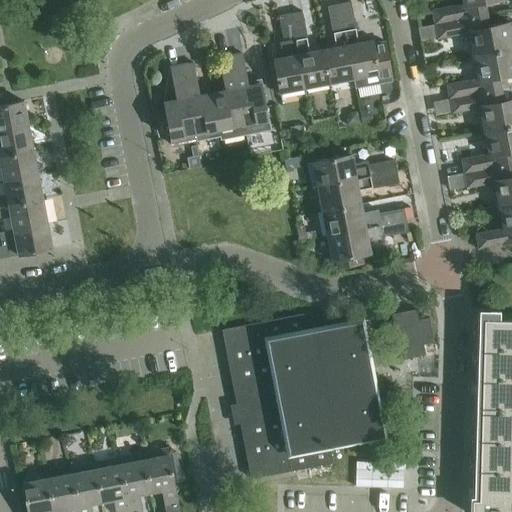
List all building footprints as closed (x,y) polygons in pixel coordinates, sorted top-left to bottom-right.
[(463,0),(465,5),(433,11),(436,25),(487,15),(484,3),(500,0),(463,0)] [(351,2),(340,4),(354,79),(356,89),(393,82),(385,42),(373,45),(373,41),(358,43),(355,29),(357,29),(351,2)] [(337,47),(324,50),(330,84),(354,79),(340,4),(328,7),(333,34),(334,33),(337,47)] [(303,11),(291,14),(305,88),(330,84),(324,50),(309,53),(307,39),(308,38),(303,11)] [(284,58),(274,60),(281,93),(305,88),(291,14),(279,16),(284,42),(281,43),(284,58)] [(487,15),(436,25),(439,38),(470,32),(475,56),(511,49),(511,22),(509,23),(489,27),(487,15)] [(378,31),(376,31),(377,36),(386,34),(385,24),(377,25),(378,31)] [(479,80),(448,86),(451,100),(501,90),(499,78),(511,75),(511,49),(475,56),(479,80)] [(243,54),(231,56),(247,134),(271,130),(262,83),(249,86),(243,54)] [(226,91),(213,93),(221,136),(222,139),(247,134),(231,56),(219,58),(226,91)] [(194,63),(183,65),(197,141),(221,136),(213,93),(200,96),(194,63)] [(163,125),(162,128),(163,131),(165,133),(167,135),(170,135),(172,146),(197,141),(183,65),(170,68),(177,100),(164,103),(167,121),(165,123),(163,125)] [(501,90),(451,100),(453,113),(481,108),(485,132),(511,126),(511,99),(503,101),(501,90)] [(0,106),(0,132),(29,127),(24,102),(0,106)] [(371,110),(361,112),(363,124),(374,122),(371,110)] [(351,112),(346,118),(348,126),(360,124),(358,111),(351,112)] [(304,125),(291,127),(293,138),(305,135),(304,125)] [(490,155),(462,160),(465,174),(511,165),(511,126),(485,132),(490,155)] [(0,157),(34,151),(29,127),(0,132),(0,157)] [(34,151),(0,157),(0,168),(2,168),(5,182),(38,175),(34,151)] [(314,162),(307,164),(312,188),(318,187),(319,188),(397,173),(395,160),(368,165),(368,162),(353,165),(352,155),(314,162)] [(199,156),(189,158),(191,169),(201,167),(199,156)] [(511,165),(465,174),(468,188),(495,182),(500,206),(511,203),(511,165)] [(397,173),(319,188),(323,212),(361,204),(358,190),(372,187),(373,189),(400,184),(397,173)] [(0,207),(43,200),(38,175),(5,182),(7,195),(0,196),(0,207)] [(0,207),(0,218),(12,216),(14,230),(48,224),(43,200),(0,207)] [(504,230),(477,235),(479,249),(511,242),(511,203),(500,206),(504,230)] [(323,212),(318,213),(322,236),(328,235),(328,237),(407,221),(407,219),(404,209),(378,214),(377,211),(363,213),(361,204),(323,212)] [(412,207),(404,209),(407,219),(414,218),(412,207)] [(407,221),(328,237),(333,261),(337,260),(338,267),(363,263),(362,255),(370,254),(368,244),(383,241),(382,237),(409,232),(407,221)] [(3,246),(0,246),(0,258),(53,249),(52,248),(48,224),(14,230),(17,244),(3,247),(3,246)] [(394,325),(384,327),(389,352),(399,350),(401,360),(426,355),(424,345),(434,343),(430,318),(419,320),(417,309),(392,314),(394,325)] [(273,320),(222,330),(251,479),(279,474),(333,463),(330,446),(385,436),(362,320),(308,331),(304,314),(273,320)] [(473,499),(472,511),(511,511),(511,319),(484,318),(479,500),(473,499)] [(168,449),(143,453),(151,493),(162,491),(166,511),(180,511),(175,482),(182,481),(176,454),(168,449)] [(143,453),(119,458),(120,465),(129,511),(143,511),(140,495),(151,493),(143,453)] [(119,458),(95,463),(102,502),(114,500),(115,511),(129,511),(120,465),(119,458)] [(358,462),(356,486),(403,488),(404,463),(358,462)] [(95,463),(70,468),(72,474),(78,511),(92,511),(91,504),(102,502),(95,463)] [(78,511),(72,474),(47,479),(54,511),(65,510),(65,511),(78,511)] [(23,484),(22,484),(27,511),(52,511),(54,511),(47,479),(23,484)]
